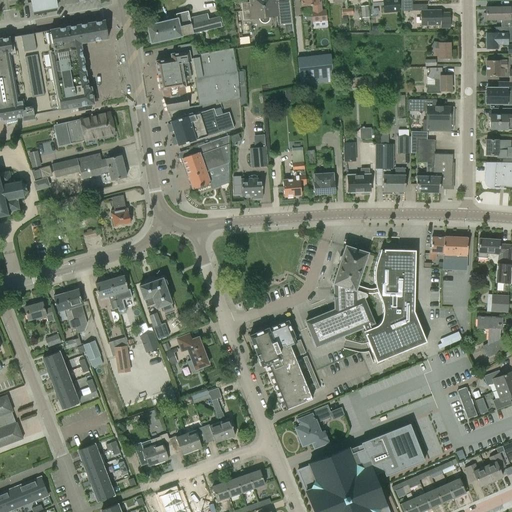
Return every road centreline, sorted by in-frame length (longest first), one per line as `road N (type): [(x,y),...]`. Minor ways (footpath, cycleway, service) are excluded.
road 1 (residential): [(80,511),(0,292)]
road 2 (tertiary): [(166,221),(124,9)]
road 3 (residential): [(466,215),(466,0)]
road 4 (residential): [(0,287),(135,251),(166,221)]
road 5 (residential): [(225,323),(307,294),(328,215)]
road 6 (tertiary): [(466,215),(328,215)]
road 7 (tertiary): [(328,215),(193,226)]
road 8 (residential): [(269,443),(225,323)]
road 9 (unclassified): [(124,9),(0,31)]
